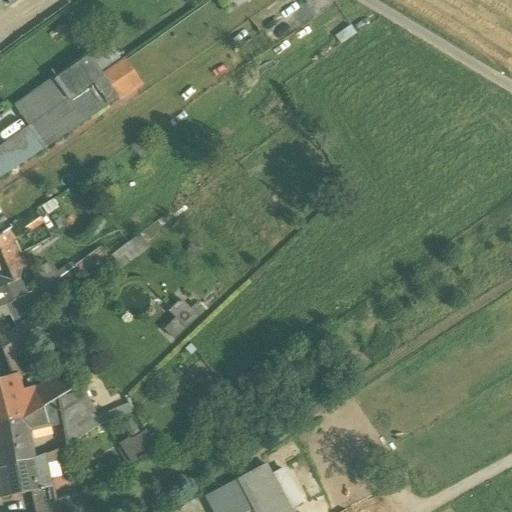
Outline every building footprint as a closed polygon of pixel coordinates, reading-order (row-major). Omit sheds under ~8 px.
[(88,56),(53,82),(68,102),(102,77),(103,77),(88,56)] [(12,66),(0,74),(0,91),(21,77),(12,66)] [(29,129),(0,149),(0,178),(118,99),(102,77),(68,102),(29,129)] [(53,82),(15,110),(29,129),(68,102),(53,82)] [(25,266),(9,231),(0,237),(0,282),(2,288),(13,283),(8,273),(25,266)] [(142,235),(114,254),(123,267),(151,248),(142,235)] [(2,288),(0,289),(0,293),(5,304),(19,298),(13,283),(2,288)] [(184,304),(176,308),(185,327),(206,317),(200,304),(187,310),(184,304)] [(33,316),(0,337),(0,350),(4,361),(44,335),(33,316)] [(65,377),(32,397),(33,400),(39,411),(41,410),(56,401),(72,391),(71,389),(65,377)] [(11,378),(0,382),(0,425),(25,420),(39,411),(33,400),(19,408),(11,378)] [(81,386),(72,391),(56,401),(60,422),(65,448),(71,446),(90,433),(99,429),(81,386)] [(39,411),(25,420),(27,429),(46,425),(41,410),(39,411)] [(25,420),(0,425),(0,469),(33,462),(33,461),(27,429),(25,420)] [(147,429),(120,444),(131,462),(157,447),(147,429)] [(33,462),(0,469),(0,492),(1,500),(31,492),(50,487),(42,457),(33,461),(33,462)] [(290,511),(268,468),(209,499),(216,511),(290,511)] [(50,487),(31,492),(35,507),(54,503),(50,487)] [(84,495),(65,500),(68,511),(82,511),(88,511),(84,495)] [(54,503),(35,507),(35,511),(68,511),(65,500),(54,503)]
